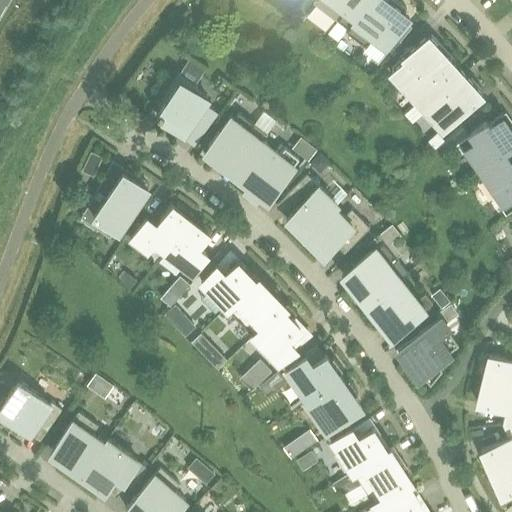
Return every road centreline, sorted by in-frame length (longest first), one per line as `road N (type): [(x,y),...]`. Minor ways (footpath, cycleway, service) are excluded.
road 1 (residential): [(420,416),(314,275),(208,178),(82,93)]
road 2 (residential): [(420,416),(511,294)]
